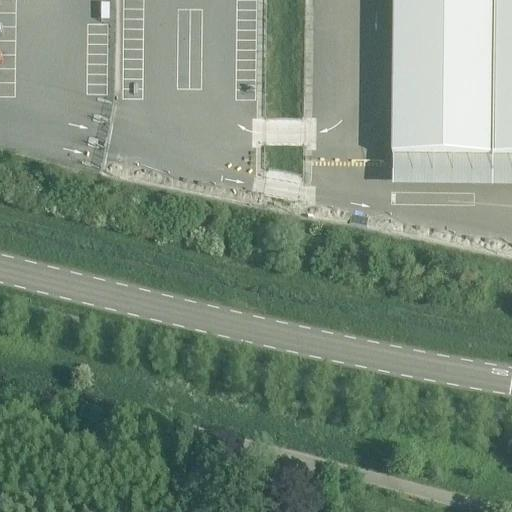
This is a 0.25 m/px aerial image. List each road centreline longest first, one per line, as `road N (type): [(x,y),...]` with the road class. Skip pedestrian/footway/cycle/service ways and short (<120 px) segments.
road 1 (tertiary): [(511,383),(320,349),(0,271)]
road 2 (unclassified): [(494,511),(0,385)]
